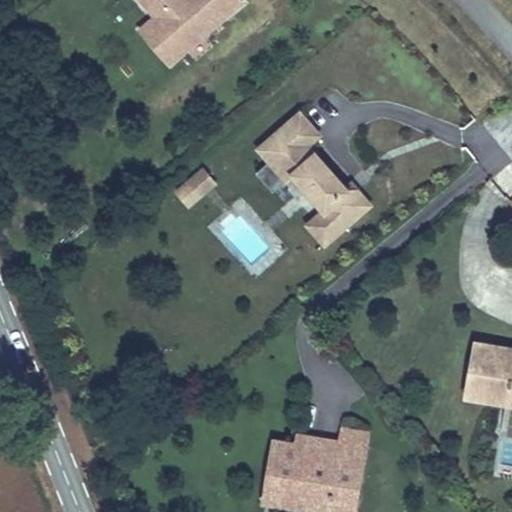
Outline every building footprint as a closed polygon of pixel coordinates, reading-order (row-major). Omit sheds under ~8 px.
[(244,0),(134,0),(150,16),(191,49),(247,2),(244,0)] [(171,67),(191,49),(150,16),(136,28),(171,67)] [(316,153),(297,132),(259,165),(286,195),(300,184),(332,220),(306,242),(323,261),(367,223),(321,171),(316,175),(305,162),(316,153)] [(217,181),(203,165),(172,187),(188,207),(217,181)] [(461,396),(511,405),(511,343),(472,336),(461,396)] [(372,427),(341,422),(338,438),(369,442),(372,427)] [(313,434),(296,431),(295,440),(312,443),(313,434)] [(295,440),(271,436),(264,477),(291,481),(289,495),(358,506),(369,442),(338,438),(313,434),(312,443),(295,440)] [(291,481),(264,477),(259,501),(316,511),(357,511),(358,506),(289,495),(291,481)]
